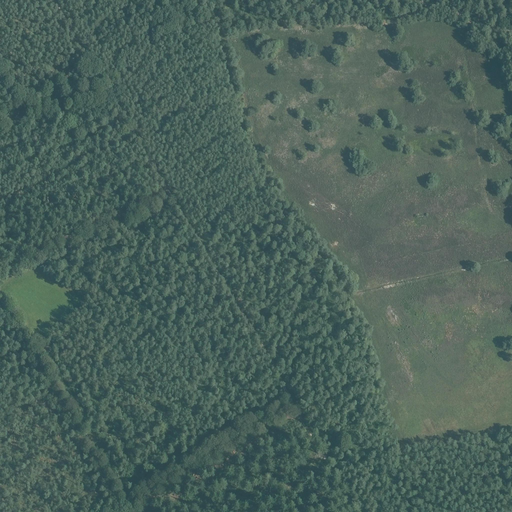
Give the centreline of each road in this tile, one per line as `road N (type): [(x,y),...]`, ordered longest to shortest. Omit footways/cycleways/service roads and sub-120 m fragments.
road 1 (track): [(108,93),(356,511)]
road 2 (track): [(119,511),(294,406)]
